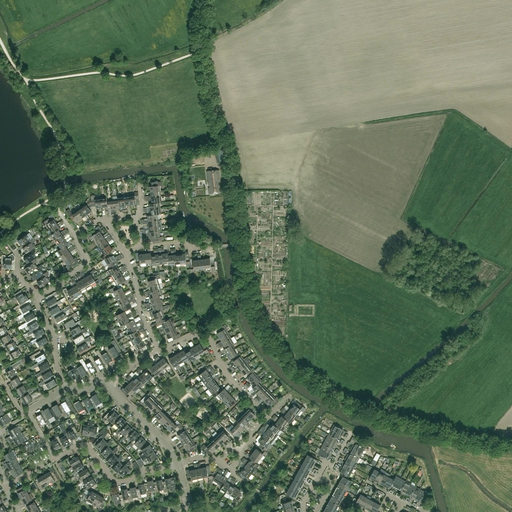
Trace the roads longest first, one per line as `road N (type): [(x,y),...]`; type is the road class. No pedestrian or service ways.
road 1 (unclassified): [(511,445),(368,412),(309,378),(272,344),(244,278),(233,174),(204,71),(205,0)]
road 2 (residential): [(267,415),(231,379),(206,333),(159,349)]
road 3 (residential): [(177,464),(112,483),(86,446),(54,458)]
